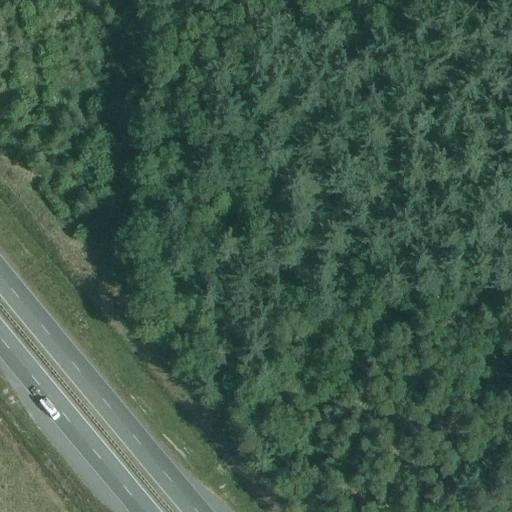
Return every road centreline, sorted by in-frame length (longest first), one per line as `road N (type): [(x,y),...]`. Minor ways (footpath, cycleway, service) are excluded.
road 1 (trunk): [(199,511),(0,273)]
road 2 (trunk): [(0,335),(146,511)]
